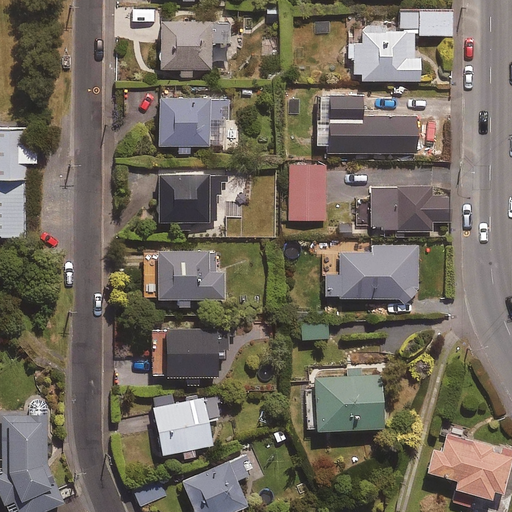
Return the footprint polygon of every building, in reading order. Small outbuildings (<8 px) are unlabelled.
[(264,9),(265,53),(277,53),(276,9),(264,9)] [(450,37),(450,13),(399,13),(399,33),(379,33),(379,25),(361,25),(361,43),(346,43),(346,73),(358,73),(358,81),(417,81),(417,60),(413,60),(413,37),(450,37)] [(226,23),(157,24),(158,71),(178,70),(178,78),(190,78),(190,70),(209,70),(209,61),(227,61),(226,23)] [(358,96),(324,97),(325,124),(314,124),(315,148),(327,147),(327,155),(415,152),(413,116),(358,118),(358,96)] [(219,100),(155,102),(157,148),(177,147),(177,154),(189,154),(189,147),(208,146),(207,119),(219,119),(219,100)] [(11,127),(0,126),(0,236),(11,237),(11,127)] [(347,177),(323,177),(323,165),(287,165),(286,221),(323,221),(323,188),(346,188),(347,177)] [(215,196),(220,195),(219,184),(227,184),(227,175),(155,177),(157,231),(188,230),(187,223),(216,222),(215,196)] [(393,230),(393,232),(431,232),(431,222),(449,222),(449,195),(427,195),(427,186),(368,188),(369,227),(379,227),(379,230),(393,230)] [(370,247),(370,254),(339,253),(339,276),(324,276),(324,299),(397,300),(402,305),(416,290),(416,247),(370,247)] [(214,252),(154,254),(155,301),(176,301),(176,309),(186,309),(186,301),(222,300),(222,274),(214,274),(214,252)] [(227,329),(162,328),(161,382),(219,383),(219,355),(226,355),(227,329)] [(327,340),(327,329),(299,330),(300,340),(327,340)] [(345,372),(345,378),(313,379),(314,432),(380,430),(379,378),(359,378),(359,371),(345,372)] [(218,420),(214,398),(150,409),(158,456),(180,452),(181,460),(192,458),(191,450),(209,447),(205,422),(218,420)] [(0,411),(0,501),(5,511),(45,511),(63,504),(47,471),(47,412),(0,411)] [(511,456),(511,455),(445,436),(440,453),(432,451),(425,474),(456,483),(451,502),(470,508),(474,497),(489,501),(492,492),(500,495),(511,456)] [(249,475),(240,456),(179,482),(191,511),(233,511),(245,507),(234,482),(249,475)] [(159,479),(132,488),(138,505),(164,497),(159,479)]
